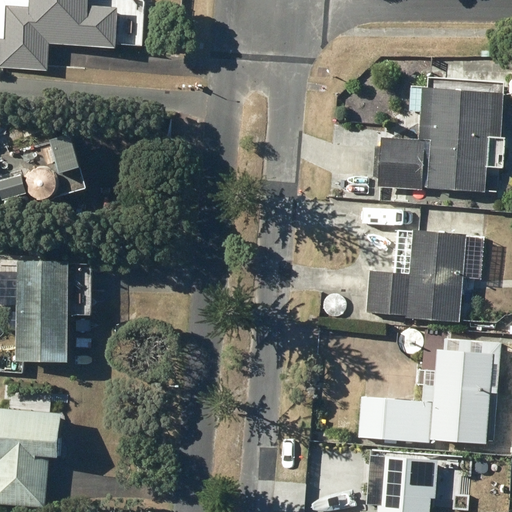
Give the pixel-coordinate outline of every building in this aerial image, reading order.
[(0,0),(0,63),(46,66),(47,38),(113,42),(115,1),(95,0),(0,0)] [(372,174),(378,174),(378,184),(383,184),(383,198),(407,200),(408,186),(422,187),(422,183),(484,187),(487,131),(499,132),(502,86),(408,80),(406,109),(419,109),(417,136),(380,134),(379,142),(374,142),(372,174)] [(70,132),(0,153),(0,182),(8,208),(86,183),(70,132)] [(67,224),(128,225),(128,192),(67,191),(67,224)] [(478,194),(477,205),(494,206),(495,195),(478,194)] [(366,309),(459,318),(459,316),(465,317),(468,288),(462,287),(463,274),(480,275),(484,231),(414,224),(409,270),(370,266),(366,309)] [(16,254),(15,356),(66,356),(67,255),(16,254)] [(423,381),(422,396),(432,397),(430,434),(486,438),(489,381),(495,382),(497,359),(499,359),(500,337),(441,333),(440,346),(437,346),(436,364),(424,363),(423,375),(433,376),(433,381),(423,381)] [(360,392),(357,433),(384,435),(384,440),(394,441),(395,437),(430,439),(430,434),(432,397),(422,396),(360,392)] [(0,499),(43,503),(48,451),(54,451),(58,409),(0,404),(0,499)] [(365,503),(377,504),(375,511),(429,511),(431,493),(434,493),(436,453),(371,448),(368,482),(378,483),(378,491),(366,490),(365,503)]
